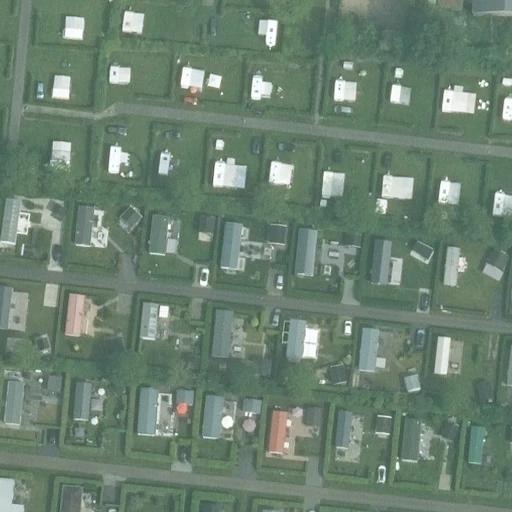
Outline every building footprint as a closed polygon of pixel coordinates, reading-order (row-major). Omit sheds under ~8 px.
[(463,2),(442,0),(438,0),(437,10),(462,13),(463,2)] [(511,0),(471,0),(471,18),(511,19),(511,0)] [(23,204),(7,202),(1,245),(17,247),(18,235),(28,236),(31,216),(21,215),(23,204)] [(57,207),(52,215),(62,221),(67,213),(57,207)] [(132,209),(122,219),(134,229),(143,219),(132,209)] [(96,211),(81,210),(77,247),(92,249),(96,211)] [(170,220),(155,218),(151,256),(166,257),(170,220)] [(202,219),(200,233),(213,234),(214,221),(202,219)] [(244,228),(227,226),(222,270),(239,272),(244,228)] [(273,227),(271,243),(283,244),(284,229),(273,227)] [(319,234),(302,232),(297,276),(315,278),(319,234)] [(347,235),(346,248),(360,249),(362,237),(347,235)] [(391,244),(377,242),(373,279),(387,281),(391,244)] [(462,252),(449,251),(446,286),(458,288),(462,252)] [(494,252),(487,265),(501,273),(508,261),(494,252)] [(11,291),(0,289),(0,330),(6,331),(11,291)] [(71,298),(67,338),(82,340),(87,299),(71,298)] [(160,307),(145,306),(142,341),(157,342),(160,307)] [(233,316),(219,314),(216,349),(230,350),(233,316)] [(308,325),(292,323),(288,361),(304,363),(308,325)] [(382,333),(365,332),(360,374),(377,376),(382,333)] [(452,342),(440,340),(436,377),(449,378),(452,342)] [(120,341),(105,344),(108,359),(124,356),(120,341)] [(49,352),(46,343),(37,347),(40,355),(49,352)] [(186,357),(185,370),(198,371),(199,358),(186,357)] [(253,361),(252,375),(268,377),(269,363),(253,361)] [(343,368),(330,370),(333,386),(346,384),(343,368)] [(50,378),(48,397),(59,398),(61,380),(50,378)] [(417,379),(405,382),(408,394),(420,391),(417,379)] [(26,386),(10,385),(6,427),(22,428),(26,386)] [(118,386),(111,393),(118,400),(125,393),(118,386)] [(490,386),(478,389),(481,403),(492,401),(490,386)] [(109,391),(93,390),(89,432),(105,433),(109,391)] [(160,394),(142,392),(139,437),(157,438),(160,394)] [(178,393),(177,406),(192,407),(193,394),(178,393)] [(226,401),(209,399),(205,440),(221,442),(226,401)] [(245,402),(244,414),(259,415),(260,403),(245,402)] [(309,411),(308,429),(319,429),(320,412),(309,411)] [(354,416),(341,414),(338,450),(350,451),(354,416)] [(289,416),(275,415),(271,455),(285,456),(289,416)] [(378,419),(377,435),(388,436),(389,420),(378,419)] [(423,424),(408,422),(404,463),(419,464),(423,424)] [(449,425),(443,440),(452,444),(458,429),(449,425)] [(486,431),(474,430),(471,466),(483,467),(486,431)] [(16,484),(1,483),(0,493),(0,511),(25,511),(26,510),(14,509),(16,484)] [(82,511),(85,492),(66,490),(63,511),(82,511)] [(156,511),(158,501),(139,499),(137,511),(156,511)]
